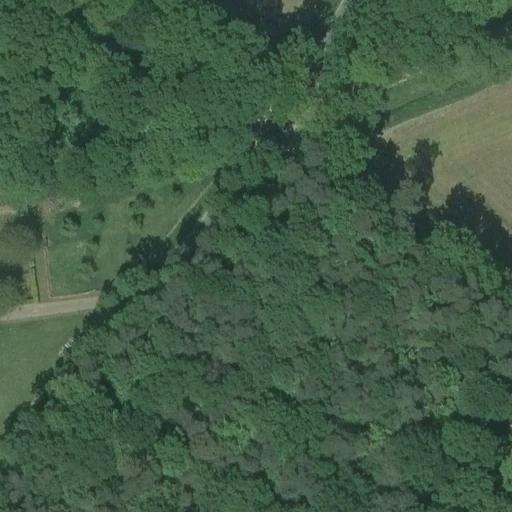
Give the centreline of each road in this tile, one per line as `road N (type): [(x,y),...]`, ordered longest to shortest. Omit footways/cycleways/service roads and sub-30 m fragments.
road 1 (tertiary): [(0,479),(285,132),(351,0)]
road 2 (track): [(285,132),(511,342)]
road 3 (track): [(285,132),(511,30)]
road 4 (track): [(285,132),(140,0)]
